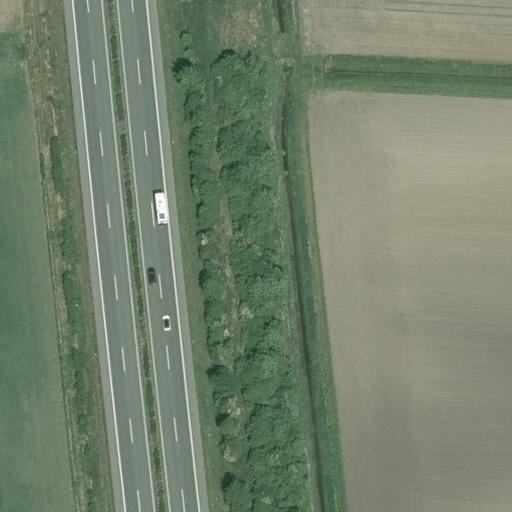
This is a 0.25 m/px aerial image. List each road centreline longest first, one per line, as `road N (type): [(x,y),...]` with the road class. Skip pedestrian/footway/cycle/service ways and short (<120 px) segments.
road 1 (motorway): [(89,0),(143,511)]
road 2 (motorway): [(186,511),(133,0)]
